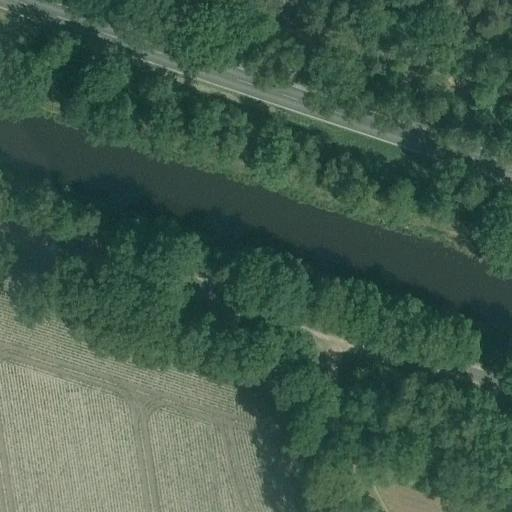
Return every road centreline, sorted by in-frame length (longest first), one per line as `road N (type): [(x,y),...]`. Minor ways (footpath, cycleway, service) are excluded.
road 1 (unclassified): [(511,385),(0,218)]
road 2 (tertiary): [(511,169),(15,0)]
